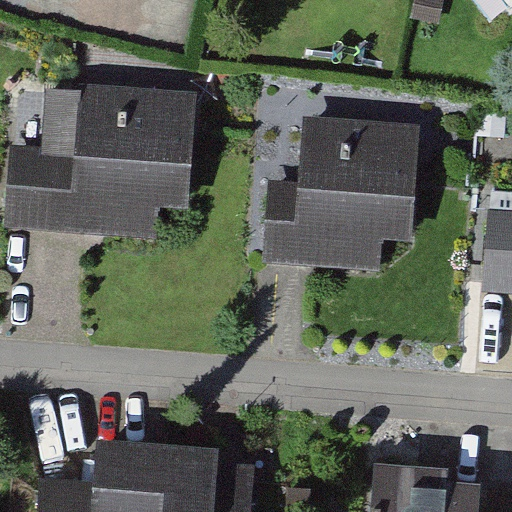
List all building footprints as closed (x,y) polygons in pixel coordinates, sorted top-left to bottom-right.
[(198,95),(81,89),(78,155),(11,151),(7,227),(161,235),(162,211),(191,212),(198,95)] [(304,187),(268,184),(262,257),(383,266),(385,243),(414,245),(423,126),(309,118),(304,187)] [(511,212),(490,211),(484,292),(511,293),(511,212)] [(97,483),(45,481),(43,511),(254,511),(256,466),(223,465),(223,446),(98,442),(97,483)] [(457,467),(381,463),(378,511),(479,511),(481,486),(456,484),(457,467)]
